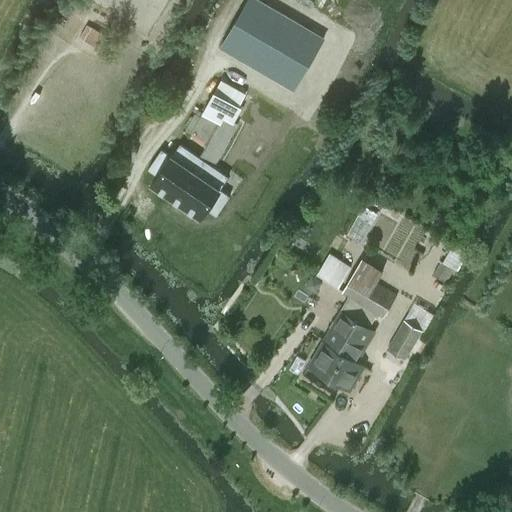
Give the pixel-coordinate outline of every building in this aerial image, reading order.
[(258,0),(248,0),(221,47),(294,89),(323,37),(258,0)] [(83,38),(82,39),(97,48),(105,34),(86,23),(78,36),(83,38)] [(215,93),(204,113),(221,122),(224,116),(228,119),(231,120),(239,105),(246,94),(221,80),(215,93)] [(204,113),(192,133),(222,150),(237,124),(234,122),(231,120),(228,119),(224,116),(221,122),(204,113)] [(162,149),(148,169),(158,176),(151,186),(199,218),(206,208),(216,215),(230,195),(220,188),(228,176),(180,143),(172,156),(162,149)] [(360,204),(347,235),(364,242),(377,210),(360,204)] [(338,288),(350,267),(328,255),(316,275),(338,288)] [(363,303),(375,283),(382,271),(361,258),(342,291),(350,295),(363,303)] [(446,282),(454,269),(440,261),(433,275),(446,282)] [(363,303),(377,312),(383,316),(396,295),(375,283),(363,303)] [(377,312),(363,303),(350,295),(323,340),(357,360),(375,331),(368,327),(377,312)] [(404,321),(387,349),(405,359),(421,331),(404,321)] [(357,361),(357,360),(323,340),(308,366),(330,379),(328,381),(339,388),(341,385),(350,390),(365,365),(357,361)]
